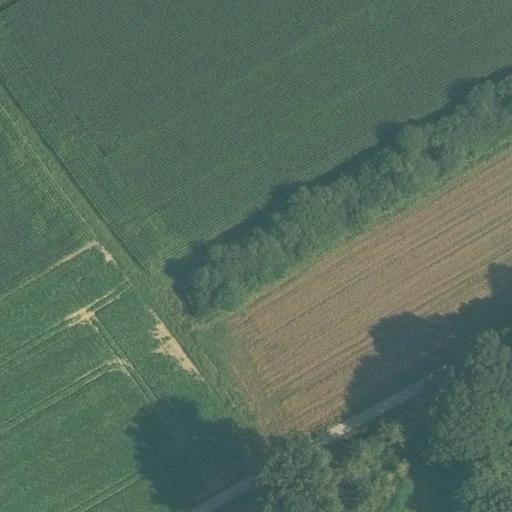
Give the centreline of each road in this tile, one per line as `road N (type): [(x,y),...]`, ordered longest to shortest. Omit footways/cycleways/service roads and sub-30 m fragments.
road 1 (track): [(0,94),(274,470)]
road 2 (track): [(203,511),(511,336)]
